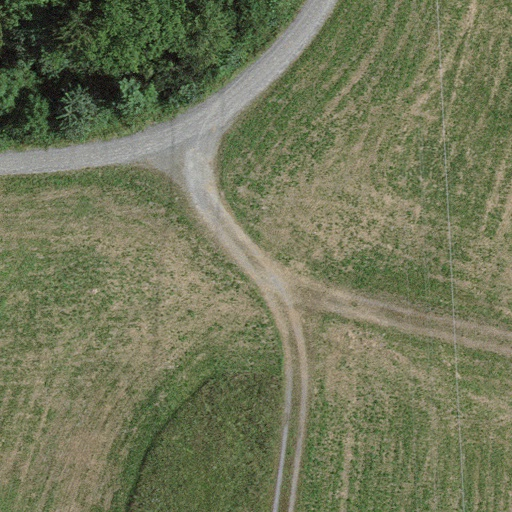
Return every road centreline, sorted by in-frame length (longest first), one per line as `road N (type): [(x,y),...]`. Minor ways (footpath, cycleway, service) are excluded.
road 1 (track): [(166,148),(212,222),(288,296),(511,350)]
road 2 (track): [(325,0),(301,46),(166,148),(0,181)]
road 3 (track): [(288,296),(291,347),(272,511)]
